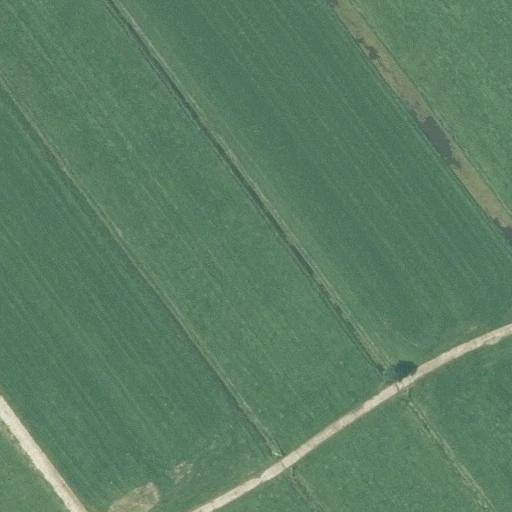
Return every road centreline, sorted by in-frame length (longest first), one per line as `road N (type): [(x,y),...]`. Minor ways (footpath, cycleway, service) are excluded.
road 1 (track): [(511,328),(414,375),(285,466),(202,511)]
road 2 (track): [(82,511),(0,405)]
